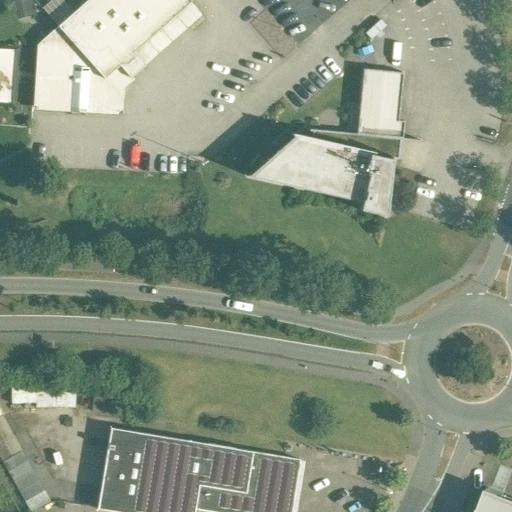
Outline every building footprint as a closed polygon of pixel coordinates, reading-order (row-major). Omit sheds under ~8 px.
[(189,0),(87,0),(57,27),(104,79),(119,65),(131,78),(145,65),(134,52),(191,2),(189,0)] [(104,79),(57,27),(41,42),(37,107),(119,112),(121,87),(131,78),(119,65),(104,79)] [(0,48),(0,104),(13,105),(16,49),(0,48)] [(403,73),(363,69),(357,134),(394,138),(402,139),(404,122),(393,121),(394,115),(399,115),(403,73)] [(357,134),(313,130),(311,139),(295,135),(248,177),(361,203),(359,211),(385,217),(394,138),(357,134)] [(12,400),(28,401),(29,388),(13,387),(12,400)] [(0,417),(0,457),(2,462),(22,451),(2,416),(0,417)] [(290,511),(300,460),(110,429),(97,509),(112,511),(149,511),(154,486),(195,493),(192,509),(195,509),(210,511),(290,511)] [(22,451),(2,462),(25,502),(44,491),(22,451)] [(195,493),(154,486),(149,511),(194,511),(195,509),(192,509),(195,493)] [(511,511),(511,500),(485,490),(477,511),(511,511)] [(44,491),(25,502),(30,511),(32,511),(50,502),(44,491)]
